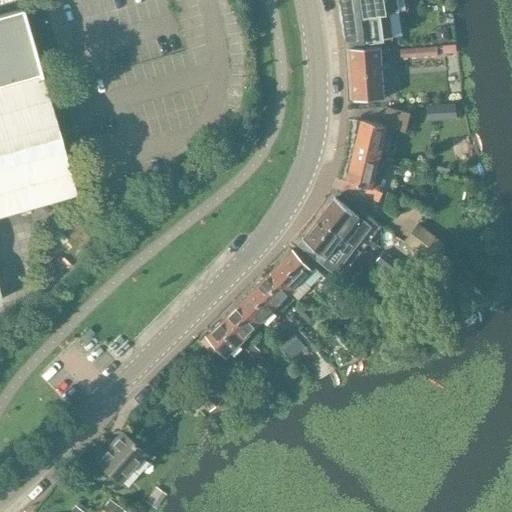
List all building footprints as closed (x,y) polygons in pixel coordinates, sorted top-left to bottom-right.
[(351,18),(364,17),(399,11),(397,0),(342,0),(346,18),(351,18)] [(0,213),(73,192),(21,9),(0,14),(0,213)] [(382,39),(393,37),(402,35),(399,11),(364,17),(351,18),(346,18),(350,44),(382,39)] [(447,28),(435,30),(438,44),(449,42),(447,28)] [(350,49),(354,101),(384,99),(380,47),(350,49)] [(400,50),(401,59),(438,56),(437,47),(400,50)] [(434,105),(426,106),(426,120),(435,120),(434,105)] [(362,121),(354,152),(379,158),(386,127),(405,132),(410,113),(396,110),(386,107),(386,110),(382,125),(362,121)] [(379,158),(354,152),(347,183),(367,187),(364,195),(378,202),(382,193),(372,188),(379,158)] [(335,198),(318,219),(356,248),(372,227),(335,198)] [(303,240),(299,244),(336,273),(356,248),(318,219),(303,240)] [(418,223),(403,243),(431,264),(445,244),(418,223)] [(292,250),(270,271),(290,292),(292,291),(298,298),(310,286),(331,308),(343,296),(314,268),(312,271),(292,250)] [(400,263),(384,251),(375,263),(391,275),(400,263)] [(457,267),(443,256),(435,267),(449,278),(457,267)] [(270,271),(256,285),(266,296),(265,297),(275,307),(290,292),(270,271)] [(256,285),(238,303),(258,324),(275,307),(265,297),(266,296),(256,285)] [(238,303),(223,319),(243,339),(244,337),(244,338),(258,324),(238,303)] [(297,312),(310,325),(317,318),(304,305),(297,312)] [(243,339),(223,319),(206,335),(201,341),(213,353),(219,348),(226,356),(243,339)] [(286,341),(279,347),(292,360),(299,353),(286,341)] [(254,358),(260,352),(251,343),(244,349),(254,358)] [(195,366),(196,367),(205,376),(218,364),(208,354),(207,354),(195,366)] [(211,384),(210,385),(223,400),(224,402),(225,401),(236,391),(222,374),(211,384)] [(210,412),(211,411),(223,400),(210,385),(208,383),(196,394),(195,395),(210,412)] [(100,456),(95,461),(102,468),(117,482),(121,485),(133,471),(129,468),(143,453),(130,441),(121,433),(120,434),(110,444),(106,449),(104,448),(98,454),(100,456)]
